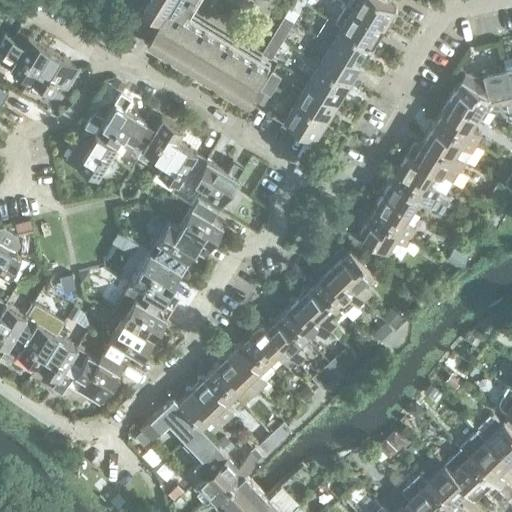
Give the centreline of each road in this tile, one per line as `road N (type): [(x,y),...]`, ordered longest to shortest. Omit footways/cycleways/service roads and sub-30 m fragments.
road 1 (residential): [(109,433),(196,352),(192,316),(230,255),(262,237),(296,178)]
road 2 (residential): [(296,178),(365,171),(408,99),(404,69),(437,16),(508,0)]
road 3 (residential): [(296,178),(284,158),(126,62),(101,62)]
road 4 (residential): [(101,62),(66,120),(25,135),(19,175),(0,190)]
road 5 (residential): [(0,382),(67,429),(109,433)]
